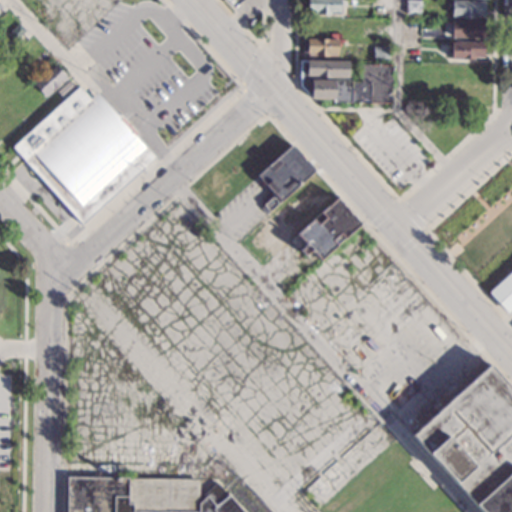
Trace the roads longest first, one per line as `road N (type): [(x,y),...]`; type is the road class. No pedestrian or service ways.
road 1 (primary): [(511,355),(194,0)]
road 2 (residential): [(61,270),(268,80)]
road 3 (residential): [(46,511),(47,292),(61,270)]
road 4 (residential): [(510,129),(396,229)]
road 5 (residential): [(511,0),(510,129)]
